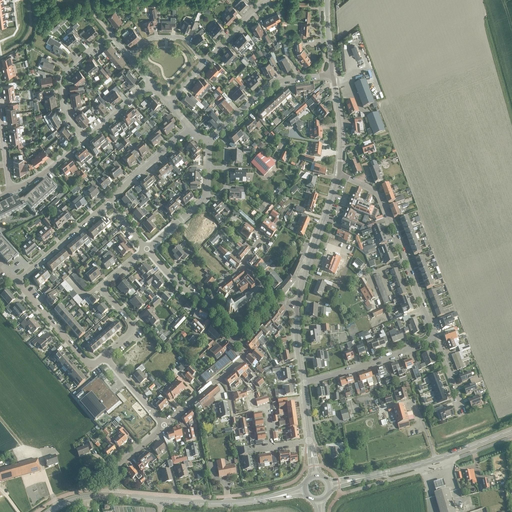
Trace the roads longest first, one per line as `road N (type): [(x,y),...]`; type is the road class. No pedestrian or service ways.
road 1 (residential): [(435,338),(379,195),(340,174)]
road 2 (residential): [(206,143),(271,83),(330,73)]
road 3 (residential): [(146,249),(104,283),(132,325),(104,356)]
road 4 (residential): [(302,383),(435,338)]
road 5 (secondary): [(379,474),(511,430)]
road 6 (secondary): [(296,304),(340,174)]
road 7 (residential): [(84,139),(63,110),(59,77),(109,33)]
road 8 (residential): [(104,356),(86,362),(16,282)]
